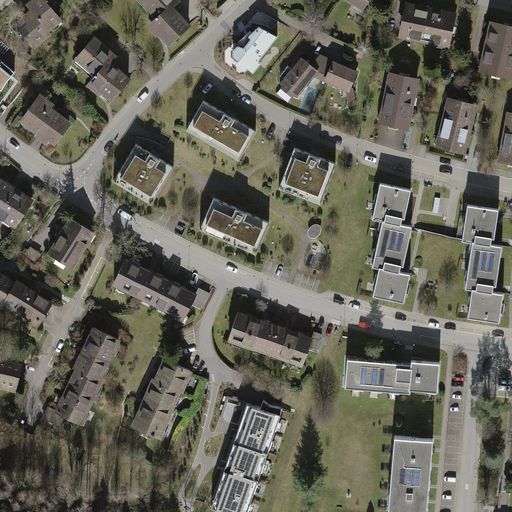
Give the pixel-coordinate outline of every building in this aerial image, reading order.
[(62,22),(44,0),(30,0),(24,5),(28,11),(12,24),(33,51),(51,35),(49,33),(62,22)] [(177,1),(176,0),(137,0),(137,1),(154,19),(145,28),(155,38),(156,37),(167,49),(190,28),(171,7),(177,1)] [(342,0),(362,12),(369,0),(342,0)] [(456,14),(405,4),(398,39),(449,50),(456,14)] [(511,26),(490,22),(477,73),(511,81),(511,26)] [(261,24),(233,50),(233,54),(252,67),(258,60),(256,59),(277,35),(261,24)] [(115,58),(92,37),(71,60),(91,78),(84,86),(95,96),(97,94),(109,105),(129,82),(109,64),(115,58)] [(281,81),(277,89),(295,102),(313,79),(319,71),(311,65),(300,56),(291,69),(286,66),(277,78),(281,81)] [(358,73),(320,56),(311,65),(319,71),(313,79),(349,95),(358,73)] [(0,92),(7,82),(14,73),(0,60),(0,92)] [(420,79),(389,73),(380,121),(411,127),(420,79)] [(52,105),(38,95),(17,122),(34,135),(32,138),(45,146),(47,143),(53,147),(70,125),(51,108),(52,105)] [(479,105),(451,98),(439,147),(467,154),(479,105)] [(189,130),(240,162),(258,134),(207,101),(189,130)] [(511,111),(508,111),(499,159),(511,161),(511,111)] [(178,167),(141,145),(119,181),(156,203),(178,167)] [(339,164),(299,148),(284,187),(324,202),(339,164)] [(0,216),(18,229),(37,201),(0,176),(0,216)] [(410,190),(381,183),(373,219),(384,222),(379,240),(409,247),(413,228),(402,226),(410,190)] [(273,225),(219,200),(205,229),(259,254),(273,225)] [(499,208),(468,204),(462,240),(473,242),(470,262),(500,267),(504,244),(493,243),(499,208)] [(97,234),(71,220),(52,254),(59,259),(56,265),(67,271),(70,266),(76,270),(97,234)] [(409,247),(379,240),(373,268),(379,269),(373,296),(405,303),(412,273),(404,271),(409,247)] [(162,274),(128,257),(113,287),(147,305),(162,274)] [(500,267),(470,262),(466,288),(472,289),(468,317),(500,322),(505,292),(497,291),(500,267)] [(147,305),(187,325),(196,307),(203,311),(211,294),(199,288),(197,291),(162,274),(147,305)] [(14,283),(0,275),(0,304),(3,306),(2,304),(14,283)] [(41,328),(57,301),(18,277),(14,283),(2,304),(41,328)] [(276,323),(238,310),(227,342),(264,355),(276,323)] [(264,355),(302,369),(309,351),(318,355),(325,336),(314,332),(312,337),(276,323),(264,355)] [(121,341),(92,326),(69,369),(73,371),(98,385),(121,341)] [(24,363),(0,357),(0,390),(18,394),(24,363)] [(194,370),(163,358),(155,379),(151,377),(149,384),(181,397),(182,392),(185,393),(194,370)] [(410,365),(347,359),(344,388),(409,395),(409,390),(435,393),(437,365),(410,362),(410,365)] [(98,385),(73,371),(52,409),(80,425),(102,387),(98,385)] [(181,397),(149,384),(133,424),(165,437),(181,397)] [(260,410),(247,406),(234,443),(269,454),(282,410),(268,406),(263,400),(260,410)] [(426,511),(433,441),(393,438),(386,511),(426,511)] [(249,511),(269,454),(234,443),(212,508),(222,511),(249,511)]
